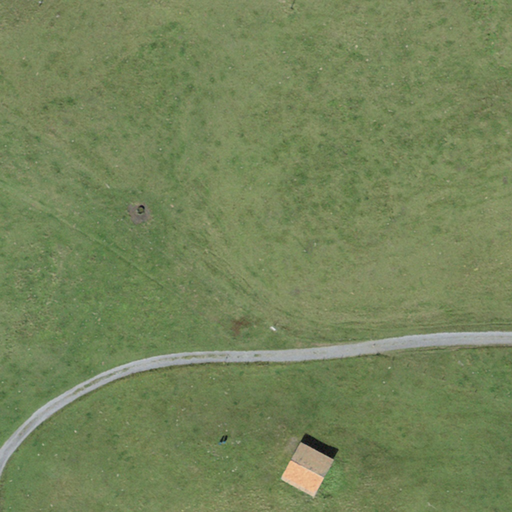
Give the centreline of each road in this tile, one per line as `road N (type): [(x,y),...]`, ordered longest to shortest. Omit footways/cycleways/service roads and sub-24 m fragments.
road 1 (track): [(511,338),(119,371),(21,435),(0,467)]
road 2 (track): [(296,355),(0,179)]
